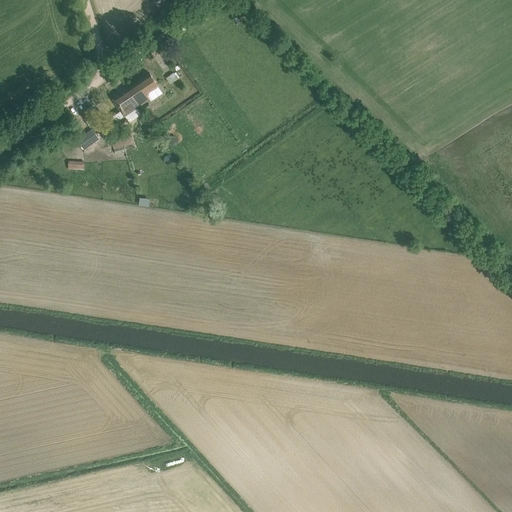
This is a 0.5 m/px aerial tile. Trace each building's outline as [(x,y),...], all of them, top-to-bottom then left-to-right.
[(150,73),(127,88),(139,106),(149,98),(146,93),(158,85),(150,73)] [(121,110),(113,115),(117,121),(139,106),(127,88),(113,99),(121,110)] [(106,125),(92,105),(81,112),(86,121),(92,117),(100,129),(106,125)] [(110,133),(114,148),(133,143),(129,128),(110,133)] [(79,138),(86,148),(99,138),(92,129),(79,138)] [(68,169),(84,170),(85,161),(68,161),(68,169)] [(138,196),(137,204),(146,206),(148,198),(138,196)]
